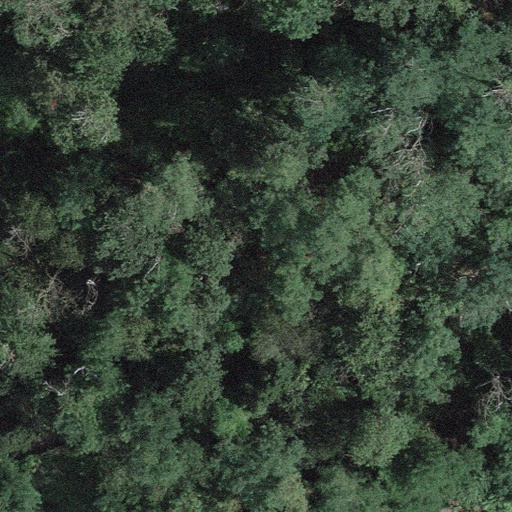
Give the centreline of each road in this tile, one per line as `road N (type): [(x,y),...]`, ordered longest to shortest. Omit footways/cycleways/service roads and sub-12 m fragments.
road 1 (motorway): [(0,103),(364,511)]
road 2 (motorway): [(511,253),(315,0)]
